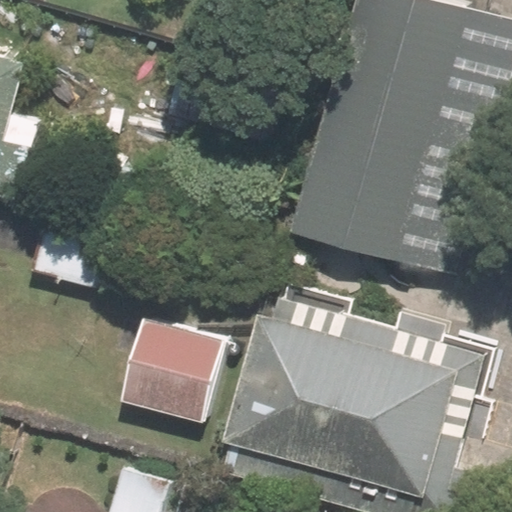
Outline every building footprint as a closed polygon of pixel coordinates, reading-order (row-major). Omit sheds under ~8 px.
[(511,89),(511,21),(435,0),(374,0),(312,224),(463,267),(511,89)] [(27,63),(0,55),(0,177),(23,184),(41,123),(12,115),(27,63)] [(192,66),(180,109),(267,134),(279,90),(192,66)] [(118,235),(137,169),(74,152),(55,218),(118,235)] [(118,235),(55,218),(41,271),(105,287),(118,235)] [(456,468),(488,354),(295,301),(289,323),(277,320),(232,476),(363,511),(418,511),(419,511),(464,511),(475,473),(456,468)] [(230,331),(150,310),(130,391),(210,410),(230,331)] [(130,464),(116,511),(168,511),(178,478),(130,464)]
